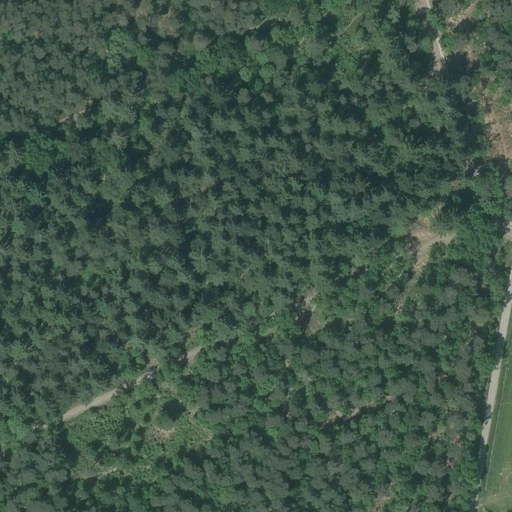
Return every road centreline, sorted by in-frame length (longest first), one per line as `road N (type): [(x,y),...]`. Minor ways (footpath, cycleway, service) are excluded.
road 1 (track): [(218,341),(489,217)]
road 2 (track): [(297,0),(34,133)]
road 3 (track): [(34,133),(105,237),(218,341)]
road 4 (track): [(420,0),(474,190),(489,217),(511,233)]
road 5 (track): [(0,449),(218,341)]
road 6 (unclassified): [(468,511),(511,277)]
